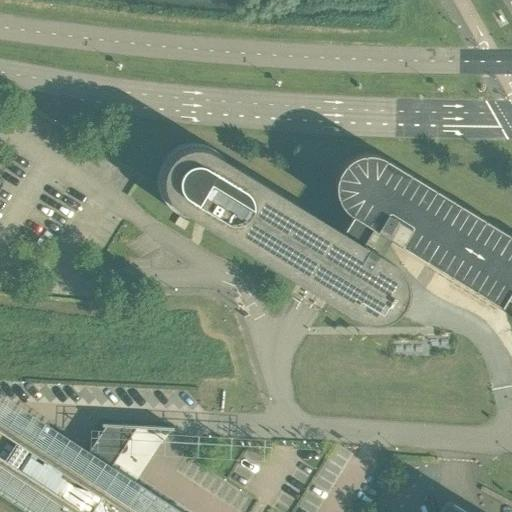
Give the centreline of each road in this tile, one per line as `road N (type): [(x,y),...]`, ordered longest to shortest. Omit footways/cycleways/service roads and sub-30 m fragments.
road 1 (tertiary): [(0,71),(247,105),(511,114)]
road 2 (tertiary): [(511,62),(195,49),(0,27)]
road 3 (unclassified): [(511,437),(288,423)]
